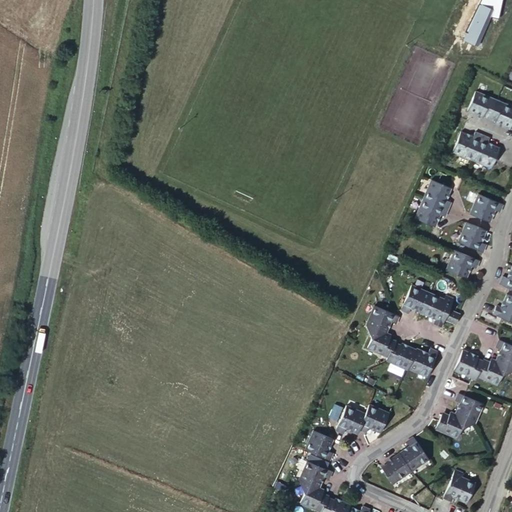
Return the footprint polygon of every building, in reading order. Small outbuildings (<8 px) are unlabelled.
[(492,10),(479,4),(462,38),(475,45),(492,10)] [(511,124),(511,106),(478,91),(469,110),(484,116),(485,115),(497,120),(496,122),(511,128),(511,124)] [(467,141),(456,137),(448,156),(485,171),(493,152),(482,148),(484,143),(469,136),(467,141)] [(445,192),(426,184),(410,221),(429,229),(434,217),(439,219),(445,205),(440,203),(445,192)] [(472,198),(464,217),(483,225),(488,213),(493,216),(496,208),(472,198)] [(461,226),(452,244),(476,254),(479,247),(474,245),(479,234),(461,226)] [(469,271),(472,263),(448,253),(440,272),(459,280),(464,269),(469,271)] [(511,255),(501,281),(496,279),(493,286),(511,294),(511,255)] [(406,288),(396,311),(403,315),(405,310),(416,315),(424,296),(406,288)] [(424,296),(416,315),(429,320),(427,325),(434,328),(446,301),(439,298),(438,302),(424,296)] [(489,308),(486,316),(511,326),(511,302),(500,297),(494,310),(489,308)] [(389,325),(392,318),(369,308),(361,326),(380,334),(385,323),(389,325)] [(452,316),(444,313),(440,322),(448,325),(452,316)] [(380,334),(361,326),(366,340),(362,349),(382,358),(388,344),(382,341),(384,336),(380,334)] [(511,359),(511,351),(492,342),(489,350),(493,352),(488,363),(507,371),(511,359)] [(394,347),(388,344),(382,358),(381,361),(401,370),(402,369),(409,351),(395,345),(394,347)] [(410,350),(409,351),(402,369),(420,377),(430,353),(423,350),(421,355),(410,350)] [(468,380),(475,363),(469,360),(470,359),(456,352),(448,371),(468,380)] [(481,366),(475,363),(469,377),(489,386),(494,376),(507,371),(488,363),(484,361),(481,366)] [(475,405),(452,395),(451,395),(448,402),(453,404),(448,415),(466,424),(475,405)] [(359,415),(353,429),(360,432),(362,427),(373,432),(382,413),(363,405),(359,415)] [(341,406),(330,430),(337,433),(340,428),(351,433),(353,429),(359,415),(341,406)] [(453,429),(466,424),(448,415),(443,413),(441,418),(434,416),(428,429),(449,438),(453,429)] [(321,450),(326,439),(308,430),(299,449),(323,459),(326,452),(321,450)] [(403,446),(391,454),(403,471),(404,470),(421,459),(406,438),(400,442),(403,446)] [(403,471),(391,454),(379,462),(380,463),(375,467),(385,483),(403,471)] [(302,460),(293,479),(312,487),(317,475),(322,478),(325,470),(319,468),(302,460)] [(455,474),(448,471),(435,498),(443,501),(445,496),(458,502),(466,483),(453,477),(455,474)] [(314,510),(321,496),(314,494),(317,489),(312,487),(293,479),(299,492),(295,501),(314,510)] [(327,499),(321,496),(314,510),(313,511),(338,511),(341,506),(342,504),(328,498),(327,499)]
